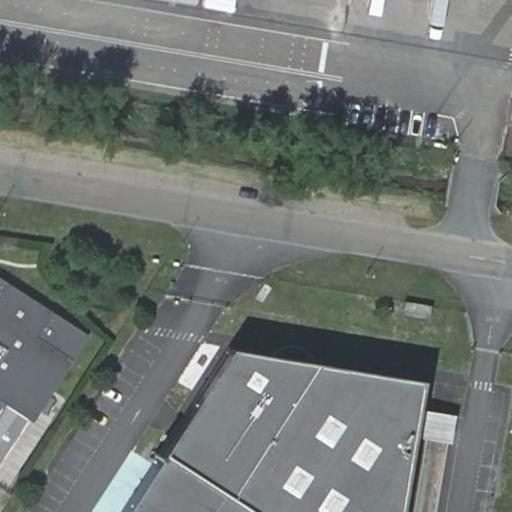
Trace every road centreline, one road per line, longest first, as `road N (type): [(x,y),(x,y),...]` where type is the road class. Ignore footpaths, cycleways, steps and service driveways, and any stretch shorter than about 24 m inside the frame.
road 1 (residential): [(0,178),(511,263)]
road 2 (unknown): [(20,0),(502,80)]
road 3 (unknown): [(505,262),(502,80)]
